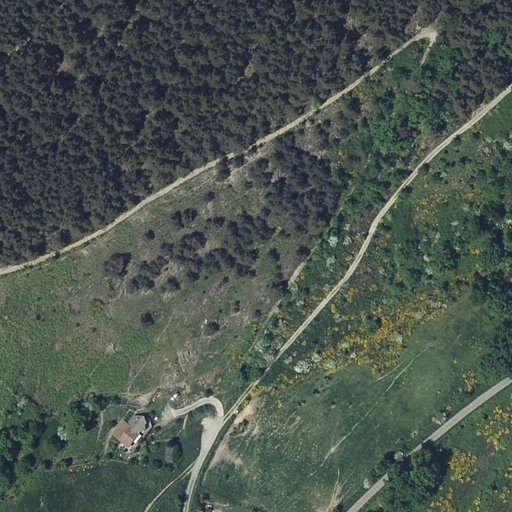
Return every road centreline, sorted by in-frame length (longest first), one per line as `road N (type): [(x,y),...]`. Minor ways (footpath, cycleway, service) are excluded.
road 1 (track): [(0,272),(88,238),(298,120),(420,33),(433,33),(220,410)]
road 2 (track): [(221,421),(353,266),(405,181),(511,86)]
road 3 (track): [(241,396),(390,310),(511,253)]
road 4 (unclassified): [(511,383),(355,511)]
